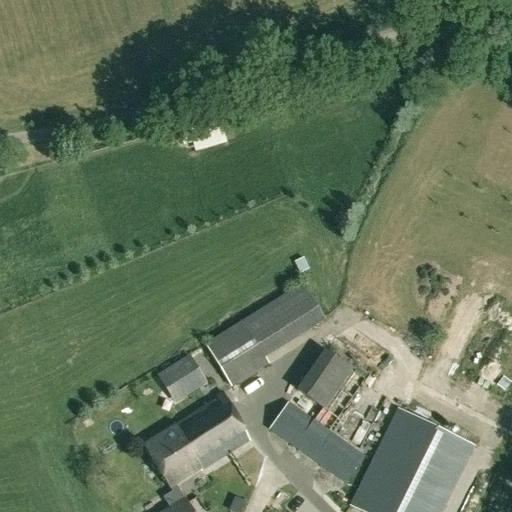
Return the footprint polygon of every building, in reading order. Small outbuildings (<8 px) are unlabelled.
[(301,285),(204,344),(230,388),(266,366),(262,360),(323,321),(301,285)] [(356,331),(349,341),(371,356),(378,345),(356,331)] [(438,331),(424,348),(435,357),(449,339),(438,331)] [(328,433),(365,381),(375,366),(335,338),(325,353),(324,352),(268,430),(343,483),(362,457),(328,433)] [(484,367),(489,380),(507,372),(501,360),(484,367)] [(173,427),(143,446),(172,492),(162,498),(168,509),(163,511),(190,511),(174,485),(200,469),(201,471),(250,442),(221,395),(215,399),(192,362),(149,388),(173,427)] [(348,507),(358,511),(440,511),(472,448),(397,410),(348,507)] [(244,454),(252,476),(268,470),(260,448),(244,454)] [(234,497),(228,511),(229,511),(241,511),(246,502),(234,497)]
